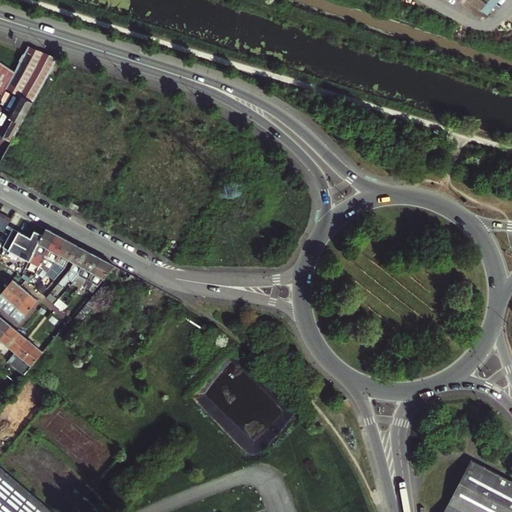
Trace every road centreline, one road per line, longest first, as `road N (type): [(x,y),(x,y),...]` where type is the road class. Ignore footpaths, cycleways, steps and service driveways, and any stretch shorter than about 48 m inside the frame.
road 1 (primary): [(392,196),(351,178),(272,109),(163,71)]
road 2 (primary): [(163,71),(256,116),(296,150),(323,186),(324,232)]
road 3 (residential): [(0,187),(179,279)]
road 4 (primary): [(163,71),(0,18)]
road 5 (primary): [(337,368),(368,412),(395,511)]
road 6 (residential): [(179,279),(280,304),(306,321)]
road 7 (primary): [(408,511),(399,425),(424,388)]
road 8 (residential): [(306,268),(275,280),(179,279)]
